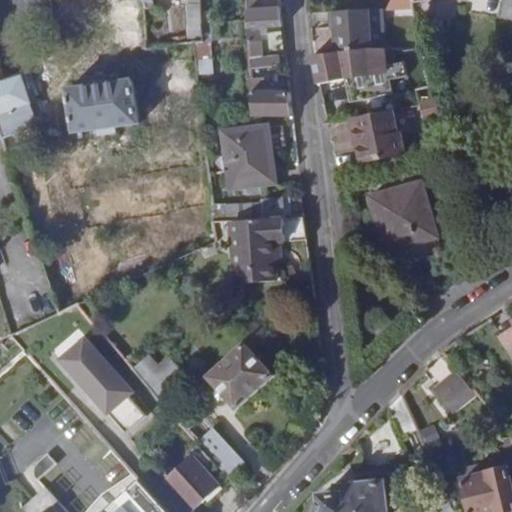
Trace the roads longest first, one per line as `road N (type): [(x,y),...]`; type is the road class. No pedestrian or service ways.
road 1 (residential): [(297,0),(346,420)]
road 2 (residential): [(511,280),(432,329),(346,420)]
road 3 (residential): [(346,420),(264,511)]
